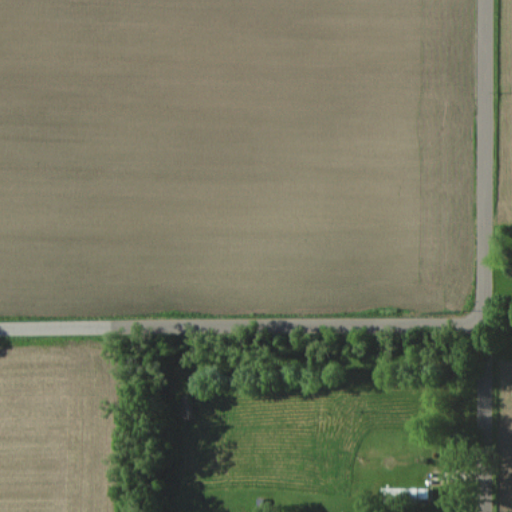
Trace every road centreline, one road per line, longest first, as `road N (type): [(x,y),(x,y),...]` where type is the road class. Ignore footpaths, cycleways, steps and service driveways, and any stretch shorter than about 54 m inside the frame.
road 1 (residential): [(489,0),(483,511)]
road 2 (residential): [(0,326),(487,321)]
